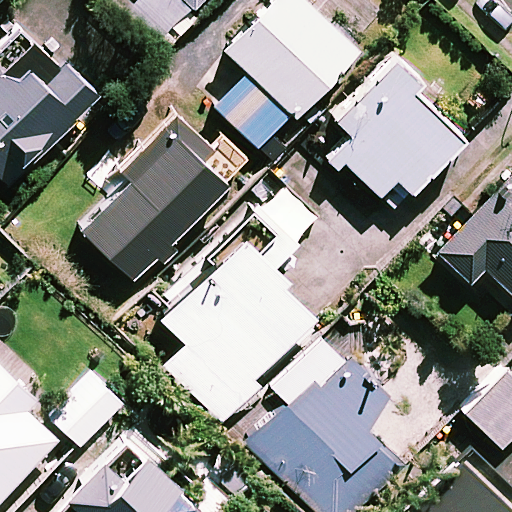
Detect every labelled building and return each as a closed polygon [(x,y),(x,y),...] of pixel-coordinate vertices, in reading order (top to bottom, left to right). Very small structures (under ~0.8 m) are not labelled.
[(128,0),(122,7),(153,38),(190,0),(128,0)] [(213,103),(256,143),(287,110),(290,113),(354,44),(305,0),(265,0),(223,45),(247,67),(213,103)] [(0,58),(0,174),(6,180),(90,93),(27,31),(0,58)] [(347,128),(322,154),(333,165),(341,156),(390,204),(460,132),(420,94),(428,86),(389,49),(329,111),(347,128)] [(78,225),(130,273),(151,250),(158,257),(173,241),(166,234),(221,175),(194,150),(205,138),(170,105),(117,162),(127,172),(78,225)] [(511,168),(500,180),(505,185),(488,203),(483,198),(434,246),(466,278),(482,262),(511,292),(511,168)] [(161,360),(221,417),(259,376),(250,368),(308,308),(276,278),(281,273),(268,260),(313,213),(281,183),(254,211),(272,228),(254,247),(235,228),(156,311),(183,337),(161,360)] [(378,392),(314,329),(267,377),(283,393),(241,436),(317,511),(343,511),(397,458),(354,416),(378,392)] [(0,490),(22,467),(0,446),(0,396),(16,380),(0,365),(0,490)] [(511,428),(511,375),(502,366),(462,409),(498,443),(511,428)] [(118,396),(93,371),(51,415),(77,440),(118,396)] [(204,511),(206,511),(124,430),(43,511),(204,511)] [(511,511),(511,499),(456,445),(392,511),(511,511)]
